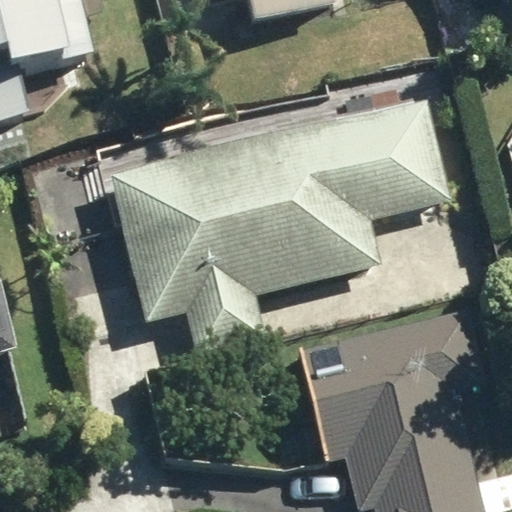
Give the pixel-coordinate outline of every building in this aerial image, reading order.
[(0,0),(0,138),(30,132),(19,87),(92,70),(81,24),(102,19),(97,0),(0,0)] [(235,0),(240,17),(247,15),(252,38),(334,18),(329,0),(235,0)] [(427,110),(110,189),(147,337),(185,327),(195,364),(265,346),(256,309),(382,278),(370,231),(452,210),(427,110)] [(0,365),(16,361),(0,298),(0,365)] [(479,394),(463,327),(302,365),(328,474),(345,470),(354,511),(481,511),(455,400),(479,394)]
